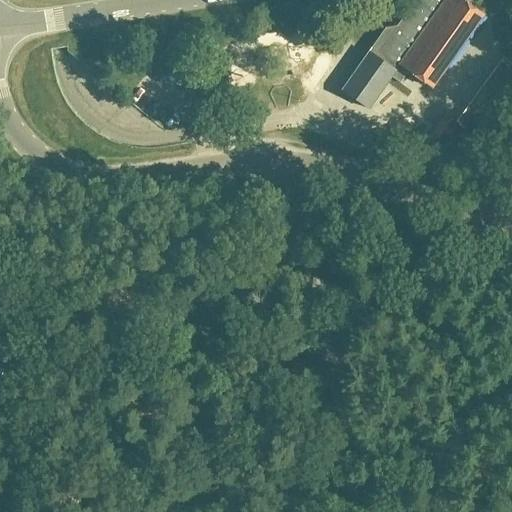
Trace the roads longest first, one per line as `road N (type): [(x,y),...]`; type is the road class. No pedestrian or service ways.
road 1 (unclassified): [(511,224),(376,176),(283,160),(117,175),(58,169),(22,142),(0,88)]
road 2 (track): [(292,239),(312,308),(346,511)]
road 3 (tertiary): [(0,28),(173,0)]
